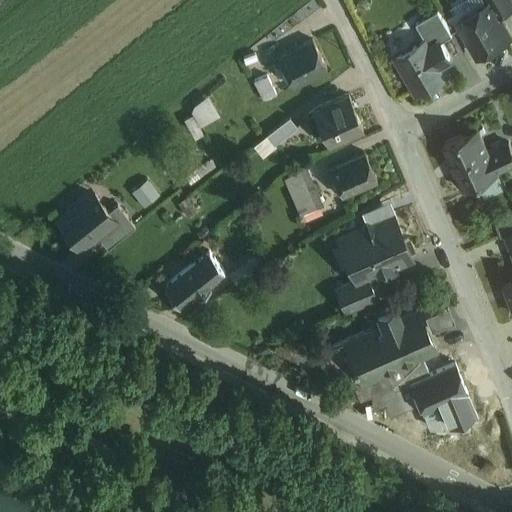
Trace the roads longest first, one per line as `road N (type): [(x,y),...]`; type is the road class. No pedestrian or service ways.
road 1 (residential): [(0,246),(511,503)]
road 2 (residential): [(402,133),(511,397)]
road 3 (residential): [(335,0),(402,133)]
road 4 (residential): [(511,70),(402,133)]
